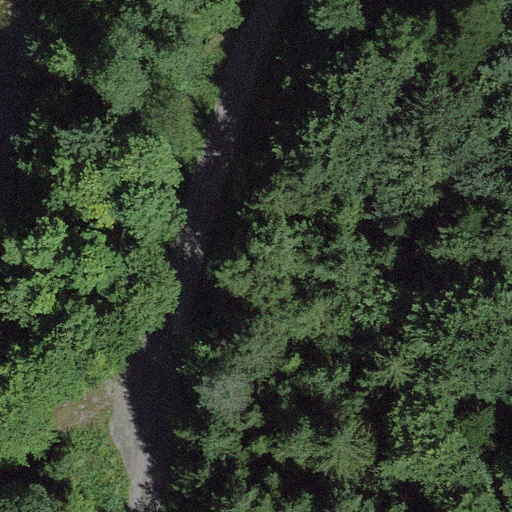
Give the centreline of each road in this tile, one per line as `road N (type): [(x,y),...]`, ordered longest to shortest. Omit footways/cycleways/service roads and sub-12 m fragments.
road 1 (track): [(281,0),(195,210),(147,511)]
road 2 (track): [(0,473),(75,443),(161,425)]
